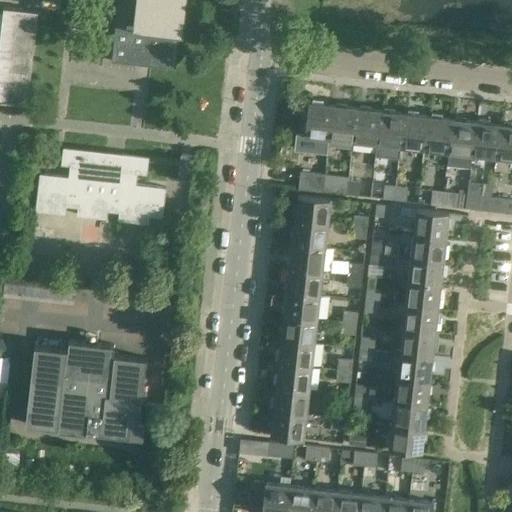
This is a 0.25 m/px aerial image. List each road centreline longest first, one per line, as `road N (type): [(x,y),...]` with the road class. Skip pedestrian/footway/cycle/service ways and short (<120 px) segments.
road 1 (residential): [(206,511),(258,51)]
road 2 (residential): [(511,82),(258,51)]
